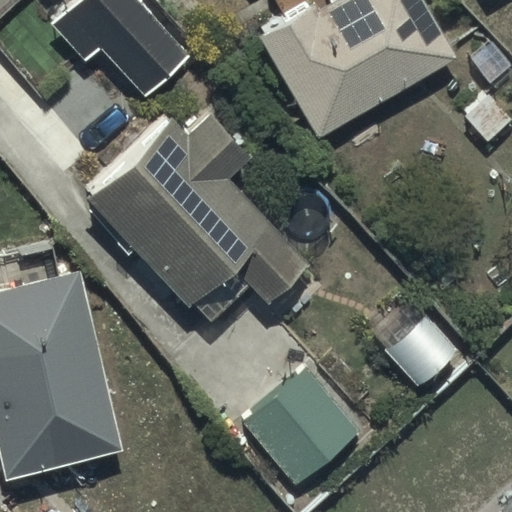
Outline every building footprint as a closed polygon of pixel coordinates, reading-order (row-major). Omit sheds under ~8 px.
[(185,53),(137,0),(69,0),(47,20),(83,61),(100,46),(141,92),(185,53)] [(421,0),(287,0),(251,20),(308,125),(448,49),(421,0)] [(163,101),(77,177),(180,294),(224,255),(258,293),(301,255),(221,165),(244,145),(201,97),(178,117),(163,101)] [(71,259),(0,275),(0,460),(110,436),(71,259)] [(415,300),(378,336),(413,372),(450,336),(415,300)] [(295,359),(233,411),(290,479),(352,428),(295,359)]
